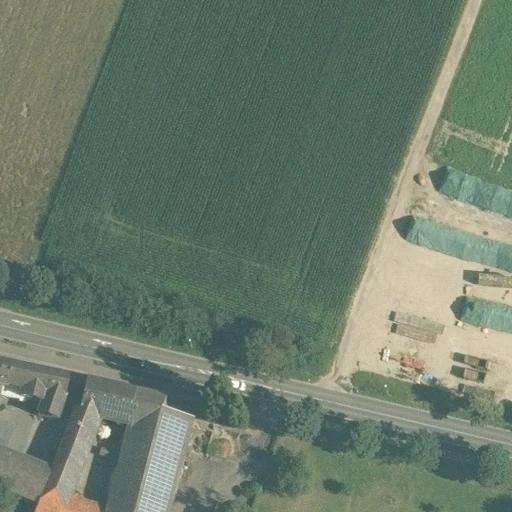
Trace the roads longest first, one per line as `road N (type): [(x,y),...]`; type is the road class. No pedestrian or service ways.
road 1 (secondary): [(511,447),(0,323)]
road 2 (track): [(327,403),(478,0)]
